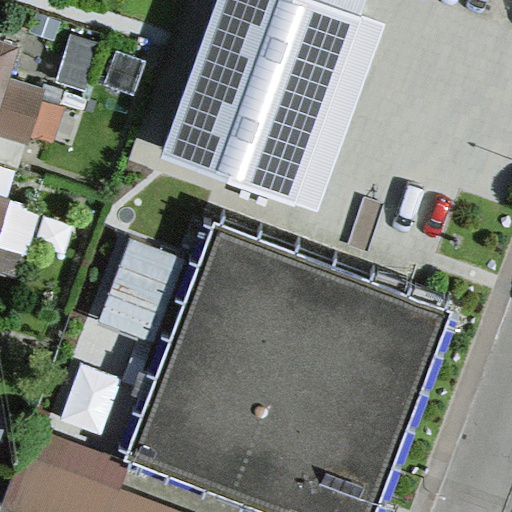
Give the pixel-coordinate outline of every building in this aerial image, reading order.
[(0,86),(5,73),(15,40),(0,35),(0,86)] [(5,73),(0,86),(0,125),(28,135),(44,86),(5,73)] [(0,225),(9,197),(0,193),(0,225)] [(366,511),(445,305),(218,220),(133,447),(305,511),(366,511)] [(0,442),(10,414),(0,410),(0,442)] [(181,511),(30,455),(20,483),(95,511),(181,511)]
